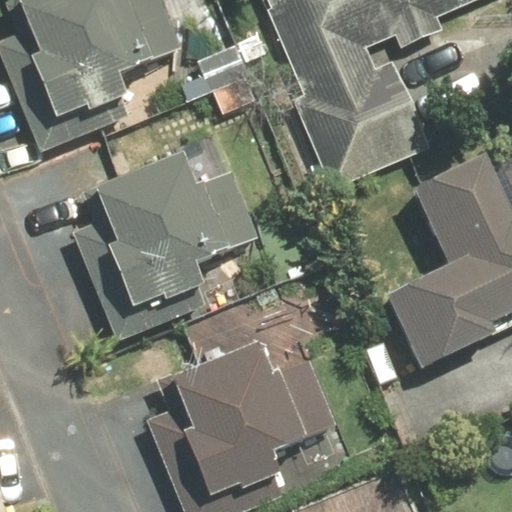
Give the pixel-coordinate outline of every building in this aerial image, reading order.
[(108,0),(17,0),(0,7),(0,19),(8,39),(0,42),(0,84),(25,142),(123,100),(115,80),(177,54),(153,0),(117,0),(110,3),(108,0)] [(369,74),(360,55),(387,43),(392,55),(436,36),(431,23),(483,0),(255,0),(262,13),(257,15),(296,98),(283,104),(327,199),(425,153),(385,66),(369,74)] [(254,242),(227,176),(185,194),(172,160),(73,197),(85,229),(63,238),(100,329),(199,288),(191,268),(254,242)] [(471,161),(397,197),(433,271),(372,300),(409,376),(479,343),(474,332),(511,314),(511,214),(500,220),(471,161)] [(147,386),(159,417),(136,426),(169,511),(178,511),(222,494),(224,499),(276,479),(267,457),(295,446),(254,347),(147,386)]
